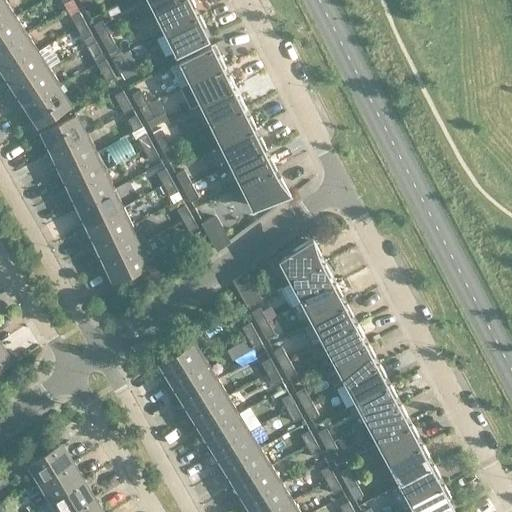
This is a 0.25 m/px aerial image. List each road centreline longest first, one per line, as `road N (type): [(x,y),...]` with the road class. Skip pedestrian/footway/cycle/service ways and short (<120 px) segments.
road 1 (residential): [(346,194),(511,508)]
road 2 (residential): [(102,355),(346,194)]
road 3 (residential): [(246,0),(346,194)]
road 4 (residential): [(102,355),(0,174)]
road 5 (residential): [(189,511),(102,355)]
road 6 (residential): [(73,375),(157,511)]
road 7 (residential): [(0,253),(73,375)]
